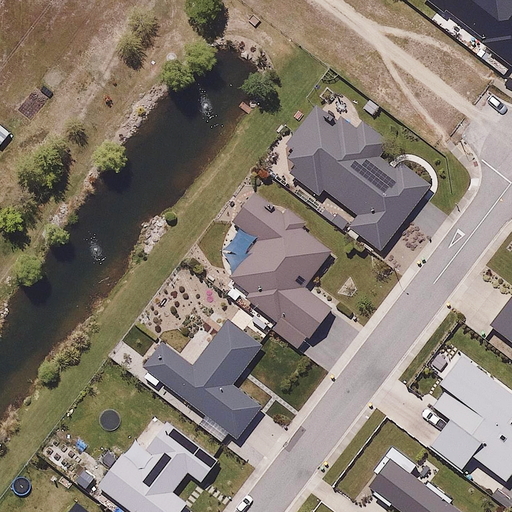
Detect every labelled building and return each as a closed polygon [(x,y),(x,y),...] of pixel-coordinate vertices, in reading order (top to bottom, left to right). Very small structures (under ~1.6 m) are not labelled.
[(279,0),(252,0),(272,15),(282,2),(279,0)] [(511,0),(432,0),(483,38),(479,44),(511,66),(511,0)] [(337,122),(319,108),(284,151),(300,164),(288,179),(318,203),(326,193),(356,218),(346,230),(382,259),(440,189),(405,161),(397,172),(378,157),(388,145),(361,122),(356,128),(342,116),(337,122)] [(272,329),(302,349),(331,308),(304,291),(331,253),(300,230),(306,222),(288,209),(284,215),(255,194),(232,226),(259,245),(233,281),(254,296),(249,303),(277,323),(272,329)] [(511,300),(489,330),(511,348),(511,300)] [(166,342),(142,373),(237,447),(264,412),(232,387),(261,349),(220,317),(188,359),(166,342)] [(511,382),(465,348),(423,406),(447,423),(426,451),(461,476),(473,460),(506,485),(511,476),(511,382)] [(124,451),(98,488),(130,511),(179,511),(185,504),(174,493),(189,472),(202,483),(220,457),(169,422),(147,450),(152,455),(144,466),(124,451)] [(467,511),(427,483),(439,467),(423,455),(411,471),(390,456),(364,493),(390,511),(391,511),(395,507),(401,511),(467,511)] [(91,511),(78,502),(69,511),(91,511)]
